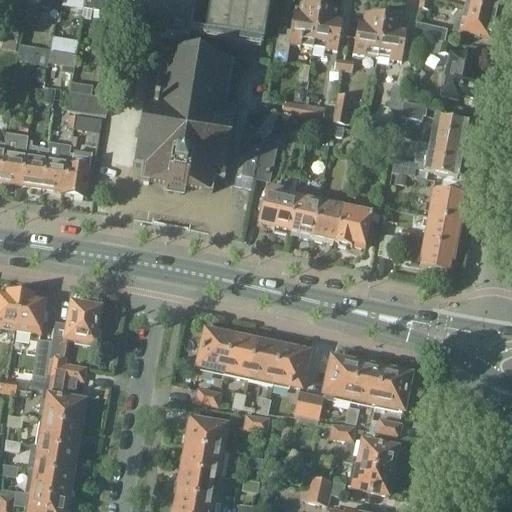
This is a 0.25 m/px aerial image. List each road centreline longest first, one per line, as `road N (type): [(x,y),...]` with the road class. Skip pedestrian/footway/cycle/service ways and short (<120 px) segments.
road 1 (residential): [(119,511),(159,266)]
road 2 (primary): [(371,314),(159,266)]
road 3 (primary): [(159,266),(0,243)]
road 4 (residential): [(481,371),(452,511)]
road 5 (primary): [(371,314),(481,371)]
